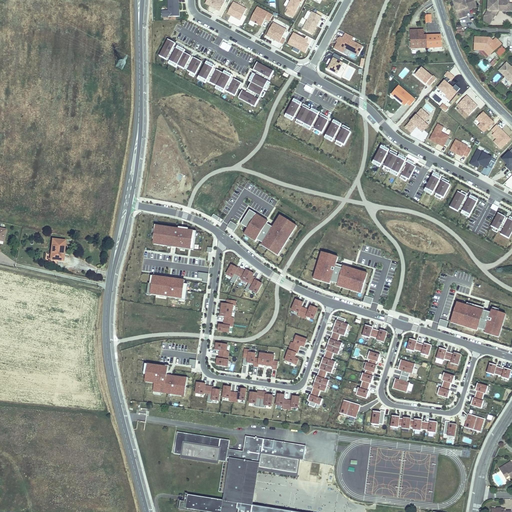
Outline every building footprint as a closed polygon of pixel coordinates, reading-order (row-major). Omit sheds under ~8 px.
[(178,0),(168,0),(169,16),(179,16),(178,0)] [(225,2),(221,0),(206,0),(205,3),(220,11),(225,2)] [(286,13),(293,17),(302,0),(291,0),(287,9),(288,9),(286,13)] [(457,0),(452,2),(458,20),(466,17),(464,12),(476,7),(475,5),(473,0),(457,0)] [(501,10),(507,10),(508,2),(507,0),(501,0),(499,0),(486,0),(486,10),(483,15),(491,19),(496,10),(496,9),(501,9),(501,10)] [(247,9),(233,2),(227,13),(241,20),(247,9)] [(251,20),(262,26),(265,19),(270,21),(273,15),(258,7),(251,20)] [(312,12),(303,29),(313,34),(322,17),(312,12)] [(273,24),(267,36),(271,38),(272,37),(274,38),(273,39),(280,43),(286,31),(273,24)] [(424,29),(410,30),(411,48),(441,47),(440,35),(424,36),(424,29)] [(288,43),(306,53),(309,46),(306,44),(308,41),(293,33),(288,43)] [(347,48),(359,55),(363,46),(352,41),(354,38),(347,34),(344,39),(341,37),(335,50),(344,54),(347,48)] [(489,37),(473,36),(473,49),(480,49),(483,49),(485,52),(487,50),(490,53),(500,43),(494,37),(490,41),(488,39),(489,37)] [(189,75),(194,77),(202,62),(192,57),(188,66),(187,65),(191,56),(175,48),(170,56),(169,56),(175,44),(168,40),(160,56),(170,62),(169,64),(176,68),(177,66),(190,72),(189,75)] [(231,47),(223,42),(221,48),(228,52),(231,47)] [(330,65),(328,65),(326,68),(337,74),(343,63),(339,61),(341,57),(334,54),(332,57),(333,58),(330,65)] [(511,67),(510,66),(505,61),(498,69),(504,75),(511,82),(511,81),(511,67)] [(246,94),(242,92),(239,98),(255,107),(261,97),(263,98),(266,93),(263,91),(264,90),(267,91),(271,83),(269,82),(274,71),(257,63),(254,70),(266,76),(265,78),(257,73),(248,90),(257,94),(256,96),(247,91),(246,94)] [(224,90),(235,96),(241,83),(232,79),(228,87),(227,86),(231,78),(214,69),(210,77),(209,77),(214,68),(206,64),(198,79),(206,83),(207,81),(217,87),(216,89),(223,93),(224,90)] [(404,78),(409,70),(405,68),(400,75),(404,78)] [(422,68),(416,75),(420,79),(421,78),(423,80),(422,80),(427,84),(427,83),(431,86),(437,79),(433,76),(432,77),(422,68)] [(444,76),(452,80),(454,76),(447,72),(444,76)] [(511,82),(504,75),(500,79),(507,86),(511,82)] [(450,80),(447,78),(435,91),(448,102),(460,89),(456,85),(454,88),(448,83),(450,80)] [(399,86),(389,96),(393,99),(395,96),(405,105),(407,102),(410,105),(414,100),(399,86)] [(478,107),(467,96),(458,105),(469,116),(478,107)] [(313,132),(319,135),(320,133),(322,134),(329,120),(322,117),(319,121),(316,119),(318,115),(304,107),(302,111),(299,110),(301,106),(294,102),(287,115),(294,119),(295,117),(298,119),(296,123),(302,126),(303,124),(312,128),(313,126),(316,127),(313,132)] [(419,112),(405,127),(411,133),(417,127),(423,132),(428,126),(424,122),(427,119),(419,112)] [(481,123),(478,127),(484,133),(494,122),(483,112),(477,119),(481,123)] [(341,127),(333,123),(326,136),(333,140),(334,138),(337,140),(335,144),(341,147),(342,145),(344,146),(351,132),(343,128),(341,133),(338,131),(341,127)] [(510,140),(496,126),(491,131),(494,133),(491,136),(496,140),(493,142),(501,150),(510,140)] [(468,158),(471,151),(468,149),(469,147),(456,140),(450,151),(463,157),(463,155),(468,158)] [(400,178),(406,181),(407,179),(409,180),(416,167),(408,163),(406,167),(403,166),(405,161),(391,154),(389,158),(386,156),(388,152),(381,148),(374,161),(381,165),(382,163),(385,165),(383,169),(389,172),(390,170),(398,175),(400,172),(402,174),(400,178)] [(511,149),(502,159),(507,164),(506,166),(511,171),(511,169),(511,149)] [(479,162),(488,166),(492,158),(478,150),(471,164),(476,167),(479,162)] [(440,179),(432,175),(425,189),(433,193),(434,191),(437,192),(435,196),(441,200),(442,197),(444,198),(451,185),(443,181),(441,185),(438,184),(440,179)] [(461,213),(469,217),(477,202),(466,196),(467,194),(462,191),(461,193),(458,192),(450,207),(458,212),(459,209),(463,210),(461,213)] [(257,214),(250,210),(241,224),(248,228),(244,234),(255,241),(257,239),(280,254),(294,232),(292,231),(296,225),(283,217),(275,229),(256,216),(257,214)] [(501,234),(509,239),(511,233),(511,217),(510,217),(509,219),(498,213),(491,226),(494,228),(493,230),(497,232),(498,230),(502,232),(501,234)] [(224,221),(213,214),(212,218),(222,224),(224,221)] [(238,226),(231,222),(227,227),(234,232),(238,226)] [(162,228),(155,227),(154,234),(155,234),(154,244),(193,250),(196,232),(162,227),(162,228)] [(46,256),(45,267),(58,268),(58,264),(63,264),(65,242),(52,242),(51,256),(46,256)] [(338,257),(324,253),(319,269),(317,269),(313,279),(330,284),(331,281),(362,291),(368,274),(336,264),(338,257)] [(232,265),(227,274),(232,278),(230,281),(235,283),(239,276),(242,278),(241,279),(248,283),(245,289),(249,292),(251,290),(257,294),(262,284),(259,282),(259,283),(255,281),(257,279),(253,276),(254,274),(247,270),(246,272),(238,267),(238,268),(232,265)] [(209,274),(198,272),(198,278),(203,279),(202,282),(207,282),(209,274)] [(153,283),(148,283),(147,294),(151,295),(151,294),(180,298),(180,297),(185,298),(187,282),(185,282),(185,281),(154,276),(153,283)] [(373,299),(366,296),(364,302),(371,305),(373,299)] [(236,306),(236,301),(227,300),(227,304),(222,303),(220,317),(225,317),(224,325),(219,325),(218,331),(229,332),(230,326),(233,327),(234,318),(232,318),(233,305),(236,306)] [(303,303),(296,300),(292,310),(298,313),(297,315),(306,319),(307,316),(314,319),(318,309),(311,306),(309,311),(302,307),(303,303)] [(491,313),(459,303),(454,321),(499,335),(505,316),(498,314),(499,312),(492,310),(491,313)] [(346,319),(338,317),(337,321),(336,321),(333,332),(331,339),(330,339),(326,351),(327,351),(324,358),(320,369),(318,376),(317,376),(313,388),(314,388),(311,396),(311,395),(309,401),(311,402),(310,405),(316,407),(317,404),(321,405),(323,400),(319,398),(321,391),(326,393),(330,381),(325,379),(327,372),(332,374),(336,362),(332,361),(334,354),(339,355),(342,343),(338,342),(340,335),(345,336),(349,325),(344,323),(346,319)] [(448,322),(440,319),(438,325),(446,328),(448,322)] [(373,328),(366,326),(362,336),(370,338),(370,337),(377,339),(377,341),(384,343),(387,332),(380,330),(380,331),(373,329),(373,328)] [(296,364),(298,359),(295,358),(296,353),(297,354),(300,346),(305,347),(307,340),(296,336),(294,343),(292,342),(285,361),(296,364)] [(417,341),(410,339),(407,350),(414,352),(414,350),(422,353),(421,354),(428,356),(432,346),(424,344),(424,345),(417,343),(417,341)] [(227,345),(216,343),(215,350),(220,351),(219,359),(217,359),(217,365),(228,367),(228,361),(228,360),(229,352),(226,351),(227,345)] [(250,350),(245,349),(242,365),(247,365),(248,363),(254,364),(254,366),(258,367),(259,364),(273,366),(273,369),(277,370),(278,362),(274,361),(275,356),(260,353),(259,359),(255,358),(256,353),(249,353),(250,350)] [(447,351),(440,349),(436,359),(444,361),(444,360),(451,362),(451,364),(458,366),(461,355),(454,353),(454,354),(447,352),(447,351)] [(364,370),(366,370),(373,373),(375,373),(377,366),(376,365),(377,362),(378,362),(380,355),(369,352),(367,359),(369,360),(368,363),(366,363),(364,370)] [(497,366),(490,364),(487,373),(494,375),(494,374),(502,377),(501,378),(509,380),(511,370),(504,368),(504,369),(497,367),(497,366)] [(168,367),(148,365),(146,383),(154,384),(153,395),(160,396),(160,394),(182,397),(182,396),(185,396),(186,386),(187,385),(188,378),(184,377),(184,378),(171,377),(167,377),(168,367)] [(359,388),(356,395),(367,399),(369,391),(368,391),(370,384),(371,384),(374,377),(372,376),(373,373),(366,370),(365,374),(363,374),(361,381),(362,381),(360,389),(359,388)] [(440,388),(438,395),(448,398),(450,391),(449,391),(451,384),(453,384),(455,377),(444,374),(442,381),(443,381),(441,388),(440,388)] [(399,380),(395,379),(392,388),(407,392),(409,383),(407,382),(408,378),(400,375),(399,380)] [(205,384),(197,383),(195,394),(204,395),(204,393),(208,394),(207,402),(212,402),(212,400),(218,401),(220,390),(213,390),(214,387),(205,386),(205,384)] [(473,398),(471,405),(481,409),(484,401),(482,401),(484,394),(486,394),(488,387),(478,384),(475,391),(477,391),(474,398),(473,398)] [(231,387),(225,387),(223,398),(229,399),(229,401),(238,402),(238,400),(245,401),(246,389),(240,389),(239,393),(230,392),(231,387)] [(257,393),(251,392),(249,403),(255,404),(255,407),(264,408),(265,405),(271,406),(273,396),(266,395),(267,392),(257,391),(257,393)] [(285,395),(278,394),(276,405),(283,406),(283,409),(291,410),(292,407),(298,408),(300,397),(293,396),(292,401),(284,400),(285,395)] [(360,405),(344,400),(340,413),(356,418),(360,405)] [(381,413),(373,412),(371,424),(379,425),(379,424),(383,425),(384,412),(381,411),(381,413)] [(485,418),(469,413),(464,426),(481,431),(485,418)] [(409,430),(409,428),(411,420),(411,419),(403,418),(403,419),(399,418),(399,417),(392,416),(390,427),(398,428),(398,426),(402,427),(401,429),(409,430)] [(428,432),(436,433),(437,423),(429,421),(429,423),(422,422),(422,420),(415,419),(414,421),(411,420),(409,428),(413,428),(413,430),(420,431),(421,430),(428,431),(428,432)] [(450,422),(446,421),(444,435),(448,435),(447,436),(455,437),(457,425),(449,424),(450,422)] [(248,471),(249,465),(261,467),(298,473),(301,460),(305,461),(308,446),(294,444),(293,451),(285,450),(286,442),(248,436),(245,451),(230,449),(232,440),(180,432),(176,453),(185,455),(220,460),(226,461),(228,462),(223,491),(230,492),(230,493),(228,501),(190,495),(189,501),(186,500),(182,500),(181,509),(201,511),(202,511),(203,510),(212,511),(296,511),(294,511),(293,511),(289,511),(290,511),(255,505),(243,503),(247,480),(248,481),(249,482),(251,482),(253,481),(254,480),(256,478),(256,475),(254,472),(251,471),(248,471)] [(294,444),(286,442),(285,450),(293,451),(294,444)] [(220,460),(185,455),(184,458),(219,464),(220,460)] [(508,461),(501,465),(503,468),(508,476),(511,472),(511,465),(511,466),(508,461)] [(261,467),(249,465),(248,471),(251,471),(254,472),(256,475),(256,478),(254,480),(253,481),(251,482),(249,482),(248,481),(247,480),(243,503),(255,505),(261,470),(261,467)] [(298,473),(261,467),(261,470),(298,476),(298,473)] [(503,483),(511,477),(511,472),(508,476),(503,468),(496,472),(503,483)] [(310,472),(309,481),(316,482),(318,474),(310,472)] [(366,494),(401,498),(402,489),(396,488),(396,486),(391,485),(392,481),(377,479),(376,485),(368,484),(366,494)]
